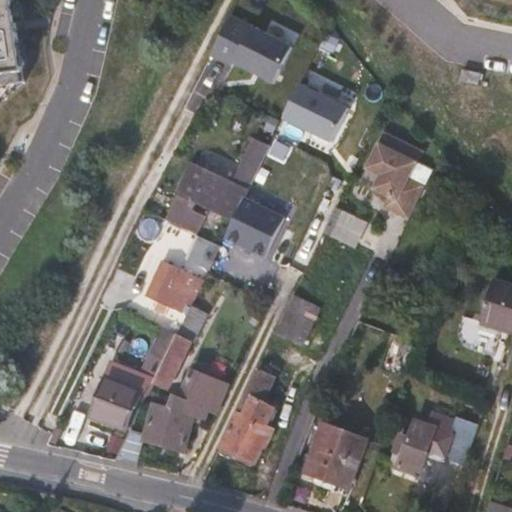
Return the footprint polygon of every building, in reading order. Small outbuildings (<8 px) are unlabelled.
[(0,0),(0,81),(29,78),(20,0),(0,0)] [(181,130),(173,126),(167,138),(175,141),(181,130)] [(271,140),(248,129),(222,180),(191,165),(163,219),(194,235),(203,216),(189,209),(194,201),(232,220),(271,140)] [(420,151),(385,131),(379,142),(415,162),(420,151)] [(415,162),(379,142),(361,180),(389,196),(412,208),(423,185),(408,176),(415,162)] [(412,208),(389,196),(384,206),(407,218),(412,208)] [(286,218),(241,200),(222,249),(267,266),(286,218)] [(360,244),(369,221),(335,208),(326,231),(360,244)] [(188,259),(212,267),(219,244),(195,237),(188,259)] [(202,282),(162,263),(146,295),(180,311),(184,304),(189,307),(190,306),(202,282)] [(511,284),(493,279),(480,323),(511,332),(511,284)] [(320,305),(293,292),(274,333),(300,345),(320,305)] [(204,312),(190,306),(189,307),(176,334),(190,341),(204,312)] [(190,341),(176,334),(152,383),(166,390),(190,341)] [(274,378),(256,369),(219,447),(254,464),(262,447),(265,449),(273,432),(265,427),(274,408),(263,402),(274,378)] [(166,409),(193,416),(208,420),(211,410),(218,412),(226,381),(188,370),(181,398),(178,399),(176,396),(166,409)] [(136,400),(100,386),(88,418),(123,432),(136,400)] [(144,435),(143,440),(184,451),(193,416),(166,409),(152,405),(144,435)] [(455,422),(433,414),(429,426),(413,420),(408,435),(400,432),(390,461),(397,463),(396,468),(417,476),(427,450),(443,456),(449,442),(468,449),(476,426),(457,419),(455,422)] [(367,441),(322,423),(303,472),(348,489),(367,441)] [(136,464),(143,440),(144,435),(129,431),(115,459),(136,464)]
